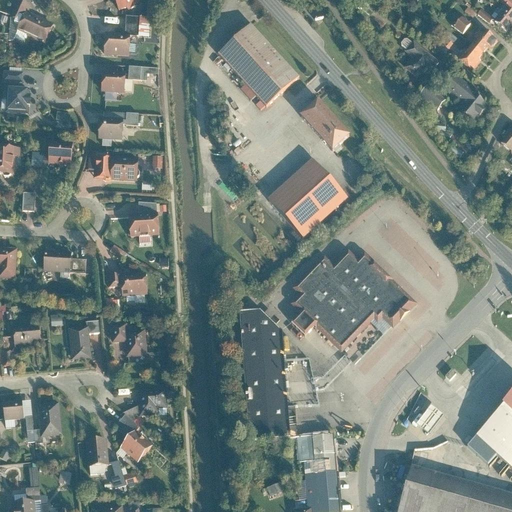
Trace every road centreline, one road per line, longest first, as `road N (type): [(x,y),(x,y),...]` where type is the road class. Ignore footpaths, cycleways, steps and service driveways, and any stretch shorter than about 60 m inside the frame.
road 1 (residential): [(370,511),(371,456),(388,411),(511,279)]
road 2 (secondary): [(266,0),(455,204)]
